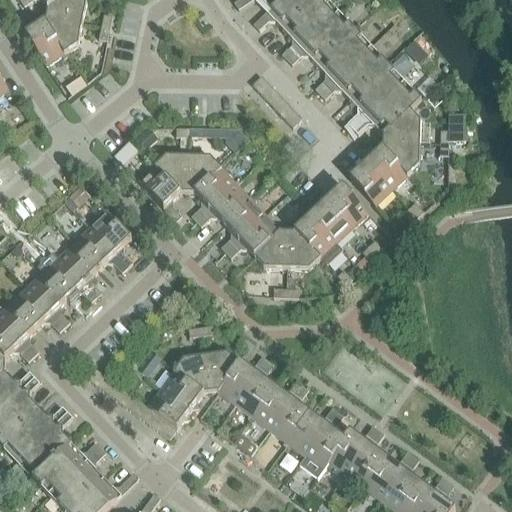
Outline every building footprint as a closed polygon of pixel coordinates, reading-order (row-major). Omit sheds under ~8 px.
[(42,5),(47,13),(66,0),(27,0),(21,5),(25,11),(36,4),(42,5)] [(48,13),(46,20),(83,27),(87,6),(83,0),(66,0),(47,13),(48,13)] [(244,0),(235,7),(239,14),(260,0),(244,0)] [(375,130),(383,139),(410,114),(411,114),(422,104),(323,0),(284,0),(254,29),(259,35),(269,26),(276,26),(292,43),(292,50),(282,59),(292,70),(302,60),(309,61),(325,78),(325,85),(315,94),(325,104),(335,95),(342,96),(358,113),(358,120),(344,132),(354,143),(368,130),(375,130)] [(102,31),(110,33),(113,21),(104,19),(102,31)] [(65,58),(45,27),(37,32),(30,31),(23,20),(16,25),(46,70),(65,58)] [(45,27),(65,58),(78,49),(83,27),(46,20),(45,27)] [(99,43),(108,45),(110,33),(102,31),(99,43)] [(0,101),(9,95),(0,80),(0,101)] [(252,89),(293,132),(302,123),(262,80),(252,89)] [(383,146),(420,147),(421,125),(411,114),(410,114),(383,139),(383,146)] [(448,135),(450,135),(449,146),(454,146),(465,146),(466,119),(455,119),(449,119),(448,135)] [(176,141),(189,142),(189,133),(176,132),(176,141)] [(189,133),(189,142),(202,142),(202,133),(189,133)] [(441,135),(441,148),(449,148),(449,146),(450,135),(448,135),(441,135)] [(383,153),(382,153),(408,180),(420,170),(420,147),(383,146),(383,153)] [(440,160),(449,160),(449,148),(441,148),(440,160)] [(368,167),(367,168),(392,195),(408,180),(382,153),(375,160),(368,160),(368,167)] [(181,198),(187,198),(188,161),(166,160),(155,171),(180,198),(181,198)] [(211,161),(188,161),(187,198),(195,198),(222,173),(211,161)] [(392,195),(367,168),(365,170),(358,169),(358,176),(350,184),(376,211),(392,195)] [(173,204),(180,198),(155,171),(138,187),(176,227),(182,221),(173,211),(173,204)] [(237,189),(222,173),(195,198),(201,205),(201,212),(191,221),(196,226),(237,189)] [(218,223),(224,230),(251,204),(237,189),(196,226),(201,232),(211,222),(218,223)] [(334,200),(327,206),(352,233),(369,218),(343,191),(341,193),(334,193),(334,200)] [(221,253),(226,258),(266,220),(251,204),(224,230),(231,237),(231,243),(221,253)] [(311,221),(337,248),(352,233),(327,206),(320,213),(313,213),(312,220),(311,221)] [(415,207),(409,213),(418,222),(424,216),(415,207)] [(403,219),(412,228),(418,222),(409,213),(403,219)] [(106,217),(90,233),(128,273),(133,268),(124,258),(124,251),(132,244),(106,217)] [(254,261),(281,235),(266,220),(226,258),(231,263),(241,254),(247,254),(254,261)] [(302,229),(295,236),(321,263),(327,270),(343,255),(337,248),(311,221),(310,222),(302,222),(302,229)] [(90,233),(74,248),(100,274),(107,268),(113,268),(123,278),(128,273),(90,233)] [(287,273),(288,236),(281,235),(254,261),(265,273),(287,273)] [(288,236),(287,273),(309,274),(321,263),(295,236),(288,236)] [(369,251),(378,260),(384,254),(375,245),(369,251)] [(74,248),(59,262),(96,302),(102,297),(93,288),(93,281),(100,274),(74,248)] [(378,260),(369,251),(363,257),(371,266),(378,260)] [(59,262),(43,277),(68,304),(75,298),(82,298),(91,307),(96,302),(59,262)] [(338,281),(346,290),(353,284),(344,274),(338,281)] [(43,277),(27,292),(65,332),(70,327),(61,317),(62,311),(68,304),(43,277)] [(27,292),(12,307),(37,334),(44,327),(51,327),(60,337),(65,332),(27,292)] [(286,302),(287,293),(274,293),(274,302),(286,302)] [(286,302),(299,303),(299,294),(287,293),(286,302)] [(12,307),(0,317),(0,325),(34,362),(39,357),(30,347),(30,340),(37,334),(12,307)] [(0,325),(0,357),(6,364),(13,357),(19,357),(29,367),(34,362),(0,325)] [(201,332),(202,340),(215,339),(213,330),(201,332)] [(202,340),(201,332),(189,333),(190,342),(202,340)] [(218,396),(240,367),(228,357),(206,361),(211,397),(218,396)] [(204,398),(211,397),(206,361),(184,364),(174,376),(204,398)] [(218,396),(235,409),(268,365),(262,361),(254,372),(248,372),(240,367),(218,396)] [(235,409),(253,422),(275,392),(267,387),(266,380),(274,369),(268,365),(235,409)] [(89,384),(96,389),(103,379),(97,374),(89,384)] [(198,406),(204,398),(174,376),(161,394),(191,416),(192,414),(199,413),(198,406)] [(0,382),(0,448),(59,511),(109,511),(138,485),(133,479),(119,491),(113,491),(96,474),(96,467),(106,458),(96,447),(86,457),(80,456),(63,439),(63,432),(73,423),(63,413),(53,422),(47,422),(30,404),(30,397),(40,388),(30,378),(20,387),(14,387),(5,378),(0,382)] [(103,379),(96,389),(103,394),(110,384),(103,379)] [(117,389),(110,384),(103,394),(109,399),(117,389)] [(253,422),(270,435),(303,391),(297,387),(289,397),(283,398),(275,392),(253,422)] [(124,394),(117,389),(109,399),(116,404),(124,394)] [(270,435),(288,448),(310,418),(302,412),(301,406),(309,395),(303,391),(270,435)] [(116,404),(123,409),(130,399),(124,394),(116,404)] [(190,417),(191,416),(161,394),(148,412),(151,414),(157,419),(164,424),(171,429),(178,434),(184,425),(191,424),(190,417)] [(123,409),(129,414),(137,404),(130,399),(123,409)] [(137,404),(129,414),(136,419),(144,409),(137,404)] [(144,409),(136,419),(143,424),(151,414),(148,412),(144,409)] [(288,448),(305,461),(338,417),(333,413),(325,424),(318,424),(310,418),(288,448)] [(151,414),(143,424),(150,429),(157,419),(151,414)] [(324,475),(329,467),(329,466),(345,444),(344,444),(338,439),(336,432),(344,421),(338,417),(305,461),(324,475)] [(157,419),(150,429),(156,434),(164,424),(157,419)] [(156,434),(163,439),(171,429),(164,424),(156,434)] [(171,429),(163,439),(170,444),(178,434),(171,429)] [(329,467),(346,479),(379,435),(373,431),(365,441),(358,442),(350,436),(344,444),(345,444),(329,466),(329,467)] [(346,479),(363,492),(385,462),(378,456),(377,450),(385,439),(379,435),(346,479)] [(363,492),(381,505),(413,461),(408,456),(400,467),(393,468),(385,462),(363,492)] [(381,505),(390,511),(402,511),(420,488),(412,482),(411,476),(419,465),(413,461),(381,505)] [(402,511),(429,511),(448,486),(442,482),(434,493),(428,494),(420,488),(402,511)] [(448,486),(429,511),(452,511),(447,508),(446,501),(454,491),(448,486)] [(154,511),(161,504),(154,499),(144,511),(154,511)]
